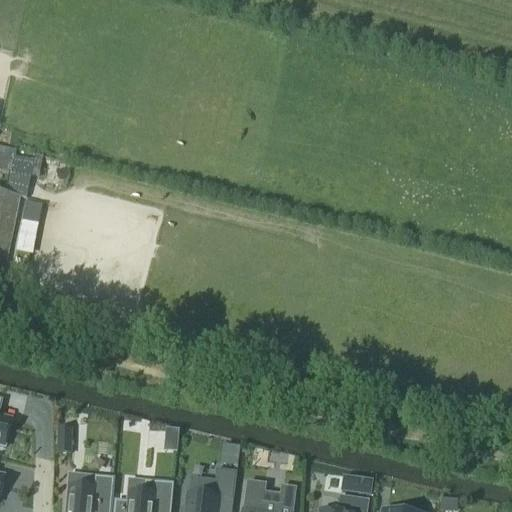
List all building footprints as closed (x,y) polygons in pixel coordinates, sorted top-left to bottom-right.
[(0,196),(0,275),(4,276),(19,201),(26,202),(34,164),(15,160),(16,153),(0,149),(0,175),(10,178),(6,198),(0,196)] [(0,404),(0,449),(5,451),(11,423),(0,420),(0,407),(1,405),(0,404)] [(71,456),(71,432),(57,432),(57,456),(71,456)] [(218,511),(219,504),(233,506),(237,476),(216,473),(212,501),(188,498),(185,511),(218,511)] [(69,490),(67,511),(112,511),(115,483),(96,481),(95,493),(69,490)] [(342,495),(369,499),(371,486),(344,481),(342,495)] [(129,495),(127,511),(171,511),(174,487),(156,485),(154,497),(129,495)] [(247,486),(243,511),(292,511),(295,493),(281,491),(280,500),(264,497),(265,489),(247,486)] [(367,511),(369,505),(339,500),(337,511),(367,511)]
